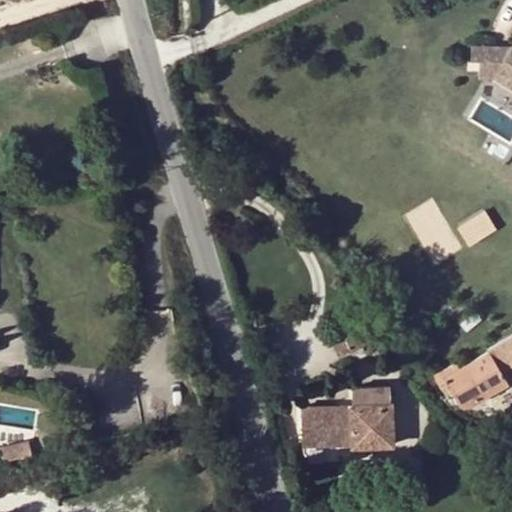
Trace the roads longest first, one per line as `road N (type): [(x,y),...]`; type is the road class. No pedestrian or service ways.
road 1 (tertiary): [(127,0),(268,511)]
road 2 (unknown): [(183,202),(228,192),(254,197),(280,220),(317,285),(316,335),(337,360),(389,367),(419,427)]
